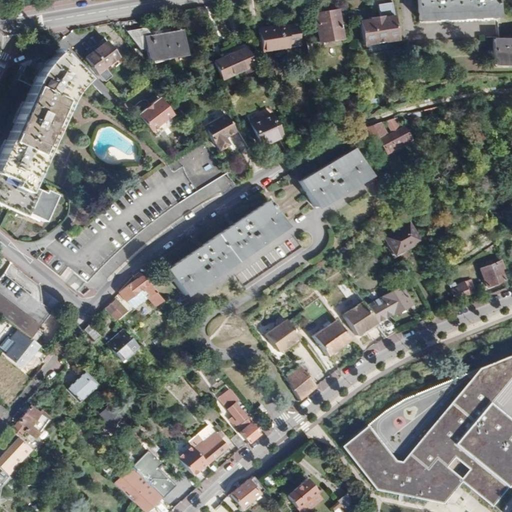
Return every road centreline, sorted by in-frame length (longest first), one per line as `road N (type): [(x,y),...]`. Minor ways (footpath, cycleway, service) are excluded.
road 1 (tertiary): [(191,511),(359,363),(511,293)]
road 2 (residential): [(91,306),(204,210),(358,123),(400,113)]
road 3 (tertiary): [(0,28),(167,0)]
road 4 (residential): [(91,306),(0,417)]
